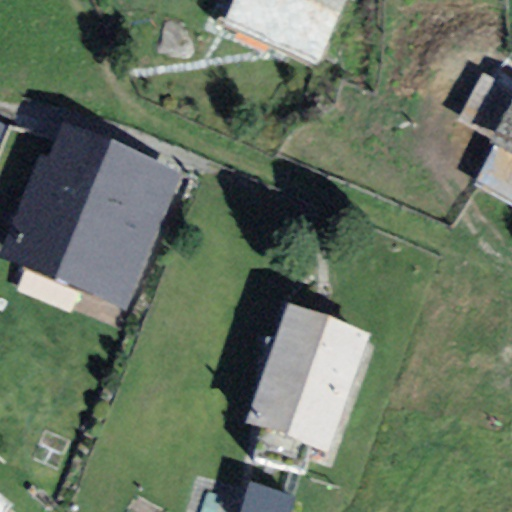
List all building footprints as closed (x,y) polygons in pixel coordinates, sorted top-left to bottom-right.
[(331,0),(234,0),(221,29),(299,67),(331,0)] [(511,100),(484,87),(459,139),(511,165),(511,100)] [(164,188),(62,142),(4,270),(105,316),(164,188)] [(356,347),(281,319),(239,431),(314,460),(356,347)] [(251,479),(246,511),(288,511),(292,485),(251,479)]
